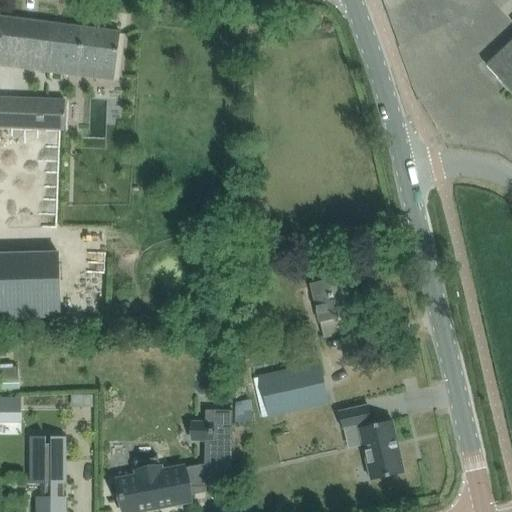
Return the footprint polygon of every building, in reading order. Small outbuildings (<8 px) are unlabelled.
[(0,65),(113,81),(119,33),(0,17),(0,65)] [(507,88),(509,90),(511,88),(511,40),(506,46),(508,49),(495,61),(495,68),(500,74),(495,78),(497,81),(500,77),(509,86),(507,88)] [(0,96),(0,130),(62,133),(64,99),(0,96)] [(101,209),(118,207),(116,179),(99,180),(101,209)] [(57,252),(0,253),(0,316),(58,315),(57,252)] [(310,284),(319,323),(320,322),(323,337),(348,331),(345,317),(352,315),(343,276),(310,284)] [(260,377),(269,416),(327,403),(318,364),(260,377)] [(18,377),(0,377),(0,389),(19,389),(18,377)] [(82,395),(82,407),(92,407),(92,396),(82,395)] [(0,398),(0,421),(19,422),(20,399),(0,398)] [(404,473),(391,420),(370,425),(370,422),(371,422),(368,405),(338,412),(341,429),(358,425),(371,480),(404,473)] [(204,439),(204,464),(231,465),(232,410),(205,410),(205,423),(212,423),(212,439),(204,439)] [(45,437),(29,436),(29,484),(44,484),(44,497),(35,497),(35,511),(39,511),(65,511),(66,497),(63,497),(63,484),(66,484),(66,437),(50,437),(50,444),(45,444),(45,437)] [(117,480),(123,511),(130,511),(175,503),(174,498),(189,495),(183,467),(160,472),(157,457),(134,462),(137,476),(117,480)]
